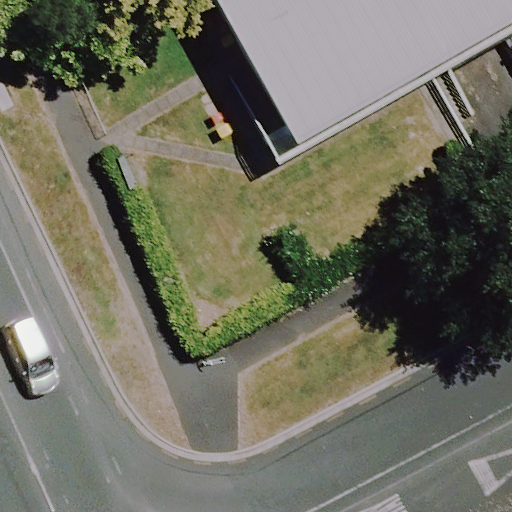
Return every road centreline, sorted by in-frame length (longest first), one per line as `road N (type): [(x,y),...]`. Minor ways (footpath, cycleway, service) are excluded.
road 1 (residential): [(323,511),(511,414)]
road 2 (tertiary): [(50,511),(0,394)]
